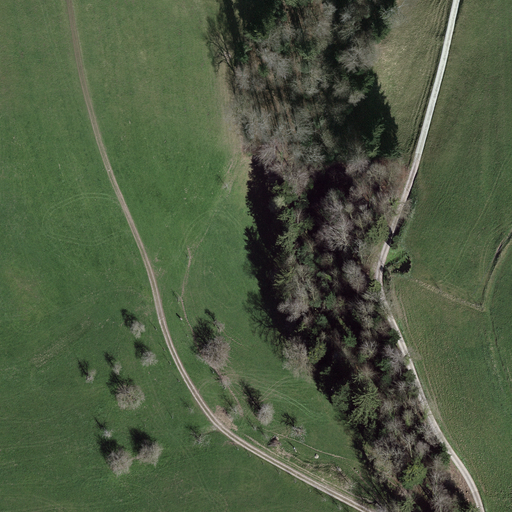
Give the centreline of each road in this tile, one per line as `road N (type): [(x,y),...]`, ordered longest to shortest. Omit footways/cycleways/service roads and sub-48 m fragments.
road 1 (track): [(458,0),(422,147),(374,281),(476,511)]
road 2 (track): [(363,511),(221,430),(191,387),(153,280)]
